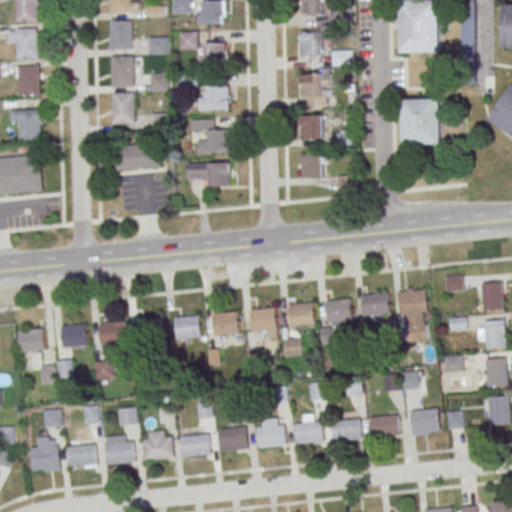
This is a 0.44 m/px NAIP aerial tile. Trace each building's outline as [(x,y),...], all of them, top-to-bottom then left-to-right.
[(16,0),(38,0),(39,9),(38,9),(38,21),(17,22),(16,0)] [(108,0),(130,0),(130,13),(109,13),(108,0)] [(173,0),(190,0),(191,14),(174,14),(173,0)] [(302,0),(321,0),(322,15),(303,15),(302,0)] [(401,0),(441,0),(442,52),(403,53),(401,0)] [(203,1),(222,1),(223,24),(204,24),(203,1)] [(110,22),(131,21),(132,49),(111,50),(110,22)] [(18,59),(39,59),(38,28),(9,28),(9,47),(18,47),(18,59)] [(180,33),(197,33),(198,48),(180,49),(180,33)] [(302,33),(321,33),(321,56),(302,56),(302,33)] [(149,38),(166,38),(166,54),(149,54),(149,38)] [(205,44),(224,44),(225,67),(206,67),(205,44)] [(332,50),(332,63),(353,63),(353,50),(332,50)] [(111,57),(132,57),(133,84),(112,85),(111,57)] [(18,67),(40,67),(41,82),(40,82),(40,95),(19,95),(18,67)] [(303,75),(322,74),(322,97),(303,98),(303,75)] [(150,75),(167,75),(168,90),(151,91),(150,75)] [(180,76),(197,75),(197,91),(180,92),(180,76)] [(208,87),(227,87),(228,110),(209,110),(208,87)] [(511,134),(490,120),(511,87),(511,134)] [(113,95),(134,95),(134,122),(113,123),(113,95)] [(404,99),(443,98),(444,145),(405,146),(404,99)] [(19,112),(39,111),(40,140),(20,140),(19,112)] [(152,127),(167,127),(167,113),(152,113),(152,127)] [(303,116),(322,115),(322,138),(303,139),(303,116)] [(210,131),(229,130),(229,153),(210,154),(210,131)] [(114,147),(158,143),(160,167),(117,171),(114,147)] [(0,158),(39,155),(42,192),(0,195),(0,158)] [(302,155),(322,155),(322,178),(303,178),(302,155)] [(210,164),(229,163),(229,186),(210,187),(210,164)] [(350,176),(339,176),(339,189),(350,189),(350,176)] [(463,276),(465,291),(447,293),(445,278),(463,276)] [(482,284),(503,283),(505,310),(485,312),(482,284)] [(399,293),(426,291),(428,312),(401,315),(399,293)] [(362,296),(389,293),(391,314),(364,317),(362,296)] [(327,302),(351,299),(353,320),(329,323),(327,302)] [(289,305),(313,303),(316,324),(291,327),(289,305)] [(251,311),(276,308),(278,329),(253,332),(251,311)] [(214,315),(238,313),(241,334),(216,336),(214,315)] [(176,319),(200,316),(202,337),(178,340),(176,319)] [(138,321),(162,318),(164,340),(140,342),(138,321)] [(466,318),(452,318),(452,329),(466,329),(466,318)] [(485,322),(505,320),(508,348),(487,350),(485,322)] [(101,325),(125,323),(127,344),(103,346),(101,325)] [(62,328),(86,325),(89,346),(64,349),(62,328)] [(333,328),(323,328),(322,344),(333,344),(333,328)] [(19,332),(44,329),(46,350),(22,353),(19,332)] [(301,339),(303,355),(287,357),(285,341),(301,339)] [(463,356),(464,372),(447,374),(445,358),(463,356)] [(487,360),(507,359),(509,386),(489,388),(487,360)] [(72,361),(74,377),(59,379),(57,363),(72,361)] [(113,362),(115,378),(97,379),(96,363),(113,362)] [(56,366),(58,383),(43,384),(41,368),(56,366)] [(418,373),(420,389),(403,391),(401,375),(418,373)] [(400,374),(402,391),(386,393),(384,376),(400,374)] [(362,379),(364,395),(348,397),(346,381),(362,379)] [(324,383),(326,400),(312,401),(310,385),(324,383)] [(287,387),(289,404),(272,406),(270,389),(287,387)] [(248,393),(250,409),(234,411),(232,394),(248,393)] [(489,398),(510,397),(511,424),(492,426),(489,398)] [(213,402),(215,418),(198,420),(197,404),(213,402)] [(99,406),(100,423),(85,425),(83,408),(99,406)] [(175,406),(177,422),(161,424),(159,408),(175,406)] [(135,409),(137,425),(121,427),(119,410),(135,409)] [(412,413),(439,410),(441,430),(414,433),(412,413)] [(450,426),(464,425),(463,411),(449,413),(450,426)] [(44,412),(61,412),(62,428),(45,428),(44,412)] [(371,418),(398,416),(400,436),(373,439),(371,418)] [(334,422),(361,419),(363,440),(336,443),(334,422)] [(296,425),(323,422),(325,442),(298,445),(296,425)] [(257,428),(285,426),(287,446),(260,449),(257,428)] [(0,428),(12,428),(12,444),(0,444),(0,428)] [(221,431),(245,428),(247,449),(223,452),(221,431)] [(181,437),(208,435),(211,455),(183,458),(181,437)] [(144,441),(172,438),(174,459),(147,462),(144,441)] [(106,445),(133,442),(135,462),(108,465),(106,445)] [(68,448),(95,445),(97,465),(70,468),(68,448)] [(31,450),(58,447),(60,468),(33,471),(31,450)] [(0,450),(8,450),(9,467),(0,467),(0,450)] [(493,511),(493,503),(511,502),(511,511),(493,511)]
